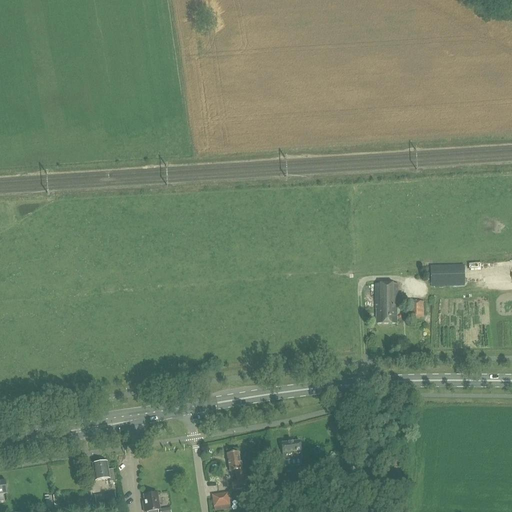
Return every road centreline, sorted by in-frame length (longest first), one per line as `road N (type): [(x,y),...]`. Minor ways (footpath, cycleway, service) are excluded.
road 1 (primary): [(190,407),(341,385),(511,381)]
road 2 (primary): [(0,448),(190,407)]
road 3 (primary): [(190,407),(0,432)]
